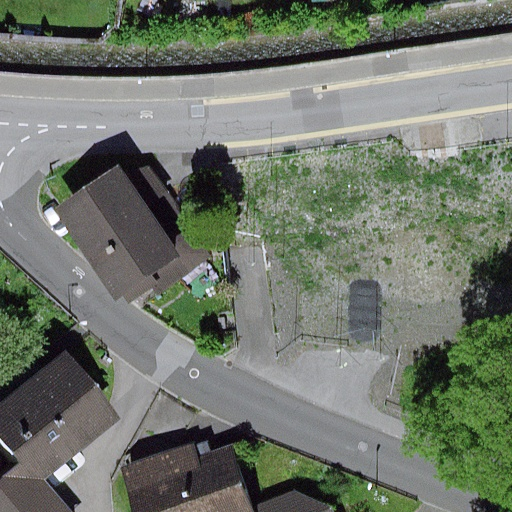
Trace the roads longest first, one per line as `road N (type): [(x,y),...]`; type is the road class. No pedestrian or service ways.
road 1 (residential): [(0,212),(152,350),(511,510)]
road 2 (residential): [(511,80),(0,135)]
